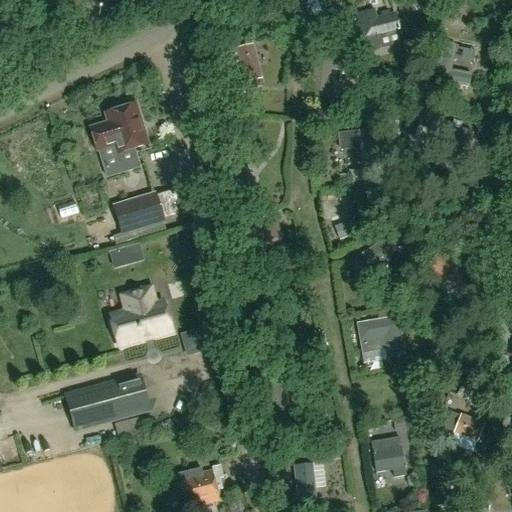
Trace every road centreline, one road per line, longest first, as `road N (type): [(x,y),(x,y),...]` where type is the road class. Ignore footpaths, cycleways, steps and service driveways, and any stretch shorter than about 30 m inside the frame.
road 1 (unclassified): [(259,511),(197,265),(179,128),(156,35)]
road 2 (unclassified): [(0,111),(156,35)]
